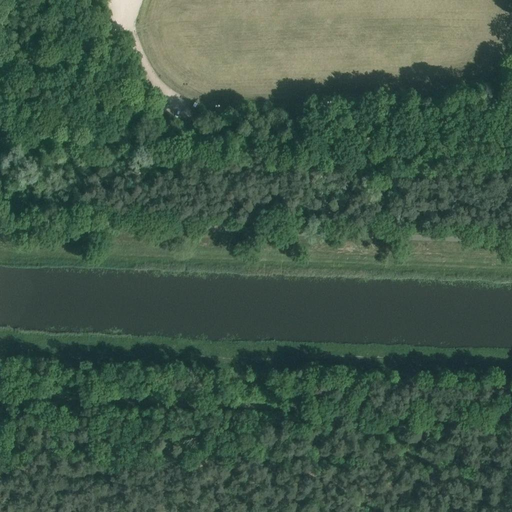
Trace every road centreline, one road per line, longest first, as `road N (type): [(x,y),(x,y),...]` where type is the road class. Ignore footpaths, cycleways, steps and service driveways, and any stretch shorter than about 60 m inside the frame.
road 1 (track): [(511,408),(0,395)]
road 2 (track): [(174,114),(267,150),(320,158),(511,161)]
